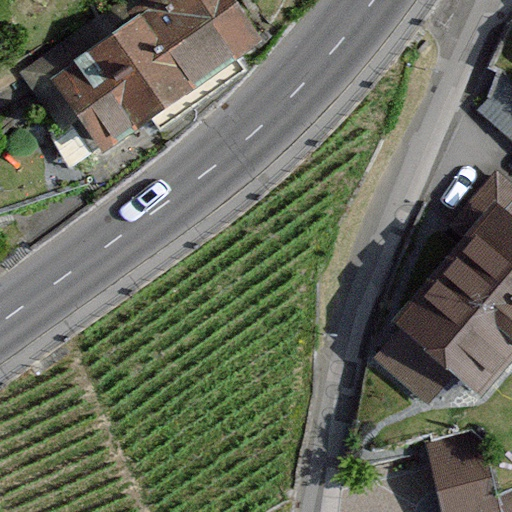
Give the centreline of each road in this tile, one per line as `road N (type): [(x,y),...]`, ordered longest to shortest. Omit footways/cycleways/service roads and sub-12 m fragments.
road 1 (unclassified): [(315,511),(360,275),(488,0)]
road 2 (tertiary): [(0,323),(253,134),(371,0)]
